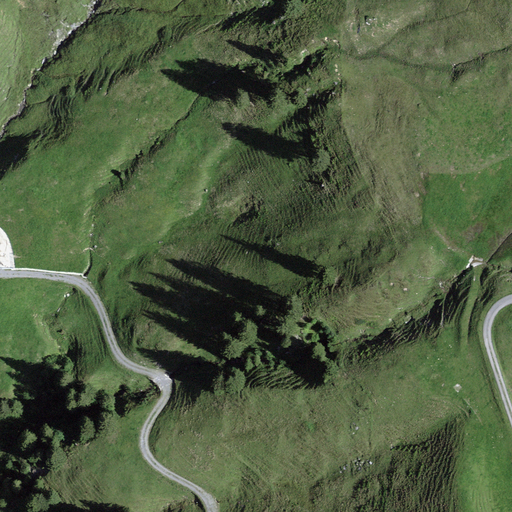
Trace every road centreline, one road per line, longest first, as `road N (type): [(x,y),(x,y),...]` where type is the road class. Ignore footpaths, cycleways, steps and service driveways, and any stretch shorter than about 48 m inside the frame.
road 1 (track): [(204,511),(152,450),(162,414),(153,377),(118,356),(103,310),(47,275),(0,275)]
road 2 (track): [(462,344),(477,264),(448,243),(429,211)]
road 3 (track): [(511,416),(487,331),(494,309),(511,299)]
